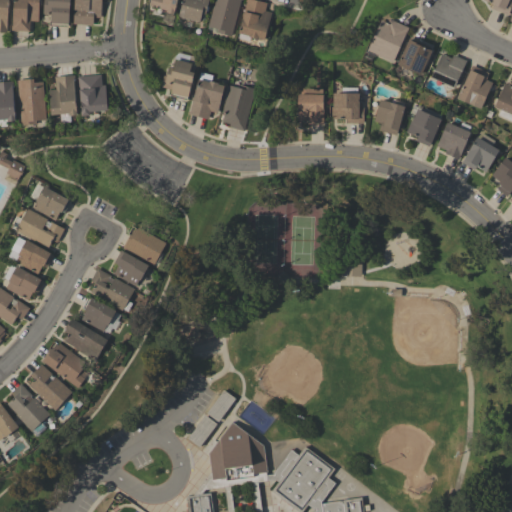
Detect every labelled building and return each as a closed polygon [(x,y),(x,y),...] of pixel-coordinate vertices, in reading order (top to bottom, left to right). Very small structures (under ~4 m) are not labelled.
[(0,32),(0,0),(8,0),(7,33),(0,32)] [(30,21),(30,32),(12,31),(12,26),(13,26),(14,0),(39,0),(38,22),(30,21)] [(44,15),(44,0),(70,0),(70,23),(69,23),(69,24),(68,24),(68,27),(49,26),(50,21),(52,21),(52,15),(44,15)] [(74,24),(75,0),(102,0),(101,18),(94,18),(93,26),(74,24)] [(179,0),(177,9),(176,9),(174,15),(167,13),(168,10),(151,6),(152,0),(179,0)] [(209,0),(206,14),(203,13),(201,23),(184,19),(187,9),(182,8),(183,0),(209,0)] [(241,0),(232,36),(218,32),(218,29),(209,26),(215,0),(241,0)] [(240,33),(244,16),(243,16),(244,11),(245,11),(247,2),(246,2),(246,0),(255,0),(268,3),(266,11),(272,12),(266,39),(260,37),(260,39),(250,37),(251,35),(240,33)] [(481,0),(491,4),(489,8),(507,16),(511,3),(511,0),(481,0)] [(409,28),(393,62),(367,50),(381,20),(388,23),(390,19),(409,28)] [(398,64),(410,38),(422,43),(422,42),(430,46),(429,49),(433,51),(422,75),(398,64)] [(467,61),(455,88),(431,77),(441,54),(452,58),(453,55),(467,61)] [(187,100),(171,96),(172,90),(162,87),(164,76),(168,76),(170,66),(174,67),(176,60),(193,64),(191,71),(195,72),(189,97),(188,97),(187,100)] [(489,73),(486,80),(493,83),(481,109),(458,98),(472,65),(489,73)] [(225,86),(218,113),(211,111),(209,119),(189,114),(190,111),(193,101),(193,97),(194,97),(195,93),(196,93),(201,72),(214,75),(212,81),(219,83),(219,84),(225,86)] [(49,90),(56,90),(55,77),(75,75),(76,80),(74,81),(78,115),(70,116),(70,113),(52,115),(49,90)] [(109,110),(91,112),(91,115),(82,116),(82,111),(80,90),(79,77),(102,75),(103,85),(106,85),(109,110)] [(22,126),(17,81),(34,79),(35,83),(43,82),(47,120),(37,121),(37,125),(22,126)] [(16,121),(7,122),(8,126),(0,126),(0,82),(13,81),(14,85),(13,86),(16,121)] [(511,114),(494,107),(505,83),(511,86),(511,114)] [(245,131),(230,127),(231,124),(222,122),(224,115),(222,115),(230,85),(240,88),(241,85),(256,89),(245,131)] [(297,94),(305,94),(305,89),(322,89),(322,94),(323,94),(323,109),(324,109),(323,125),(308,124),(308,120),(297,119),(297,94)] [(331,118),(331,107),(333,107),(333,93),(359,94),(359,107),(364,108),(363,124),(346,123),(346,119),(331,118)] [(396,135),(379,131),(381,123),(374,121),(380,100),(404,106),(396,135)] [(429,147),(416,141),(418,137),(406,132),(411,121),(412,122),(417,109),(441,119),(429,147)] [(471,133),(458,160),(445,154),(446,151),(437,146),(447,122),(471,133)] [(499,150),(486,173),(476,167),(474,170),(462,163),(477,137),(499,150)] [(0,164),(0,154),(1,152),(8,155),(6,159),(12,162),(13,160),(25,166),(22,171),(23,172),(21,175),(18,179),(16,178),(16,179),(8,176),(9,175),(7,173),(9,169),(0,164)] [(511,190),(507,197),(497,189),(500,185),(498,184),(500,182),(492,176),(506,157),(511,161),(511,190)] [(34,209),(38,202),(36,201),(44,186),(69,200),(69,201),(71,202),(65,213),(62,212),(62,213),(61,212),(56,220),(34,209)] [(49,248),(36,240),(35,241),(16,231),(28,209),(48,220),(47,221),(51,223),(51,222),(65,229),(57,243),(53,241),(49,248)] [(166,243),(154,265),(124,248),(131,234),(132,235),(135,229),(137,230),(139,228),(166,243)] [(54,255),(47,268),(43,266),(38,274),(16,262),(19,255),(19,253),(12,249),(19,237),(26,241),(27,240),(51,253),(51,254),(54,255)] [(114,274),(119,266),(114,263),(122,250),(150,266),(141,280),(140,280),(136,287),(114,274)] [(341,276),(360,276),(361,261),(342,261),(341,276)] [(29,301),(6,289),(10,282),(9,281),(17,266),(41,280),(44,282),(37,295),(33,293),(29,301)] [(135,289),(123,311),(104,301),(105,300),(91,292),(96,284),(91,281),(98,269),(112,277),(111,278),(114,280),(115,278),(135,289)] [(30,308),(22,320),(17,317),(12,325),(0,317),(0,288),(14,298),(13,299),(16,301),(17,300),(30,308)] [(117,311),(109,326),(107,325),(104,332),(82,320),(86,311),(85,311),(85,310),(83,309),(89,297),(92,298),(117,311)] [(69,334),(65,332),(66,329),(65,329),(70,320),(71,321),(73,319),(108,340),(95,362),(75,350),(76,349),(64,342),(69,334)] [(85,363),(81,368),(83,369),(78,374),(85,379),(78,389),(52,369),(44,363),(41,362),(49,352),(48,351),(50,348),(52,349),(56,344),(58,346),(60,344),(85,363)] [(72,392),(55,411),(39,396),(40,395),(29,386),(34,379),(30,376),(33,372),(34,373),(41,365),(52,374),(51,376),(54,378),(55,377),(72,392)] [(7,404),(14,398),(11,394),(21,384),(31,395),(30,396),(33,399),(34,398),(50,414),(32,432),(16,415),(17,414),(7,404)] [(235,399),(218,422),(206,413),(224,390),(235,399)] [(0,440),(0,403),(19,427),(6,438),(5,437),(0,440)] [(217,424),(199,447),(188,438),(205,416),(217,424)] [(267,472),(253,474),(253,477),(226,481),(225,479),(212,480),(208,454),(232,423),(263,446),(267,472)] [(302,511),(298,511),(271,491),(282,476),(280,475),(291,460),(293,461),(304,447),(334,469),(323,484),(326,486),(315,501),(312,499),(302,511)] [(212,511),(187,511),(186,496),(210,493),(212,511)] [(364,511),(322,511),(321,504),(362,498),(364,511)]
